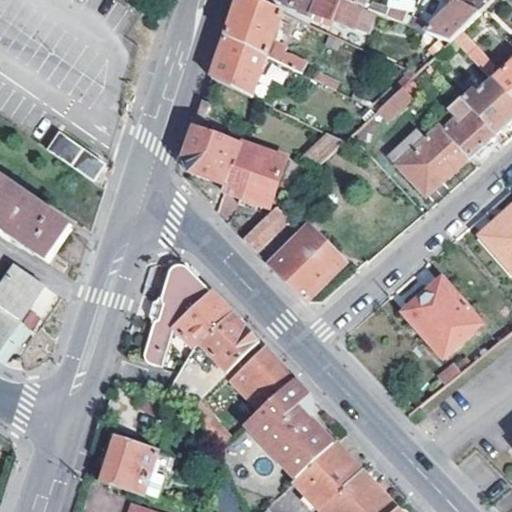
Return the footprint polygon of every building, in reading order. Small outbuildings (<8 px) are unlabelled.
[(235,22),(229,38),(270,59),(282,64),(302,75),(308,63),(291,55),(286,55),(289,48),(276,41),(283,20),(346,50),(349,43),(321,30),(321,32),(252,0),(242,0),(238,12),(235,22)] [(340,0),(279,0),(292,5),(294,0),(303,0),(318,6),(315,12),(356,27),(363,9),(340,0)] [(340,0),(363,9),(368,11),(370,6),(365,4),(366,0),(340,0)] [(498,0),(439,0),(458,7),(463,2),(483,14),(484,13),(498,0)] [(463,2),(458,7),(435,28),(419,21),(418,22),(414,20),(411,27),(453,43),(455,41),(483,14),(463,2)] [(391,9),(388,18),(405,24),(409,13),(391,9)] [(221,61),(213,81),(255,101),(270,59),(229,38),(221,61)] [(302,75),(282,64),(276,75),(297,85),(302,75)] [(511,65),(495,81),(511,99),(511,65)] [(479,89),(465,101),(472,108),(498,136),(511,122),(511,99),(495,81),(483,92),(479,89)] [(405,89),(379,113),(388,123),(414,99),(405,89)] [(268,99),(265,106),(275,110),(278,105),(268,99)] [(472,108),(445,132),(472,160),(498,136),(472,108)] [(184,161),(191,174),(226,187),(223,194),(226,195),(242,144),(196,128),(184,161)] [(445,132),(443,130),(430,142),(421,133),(398,154),(406,163),(400,167),(428,198),(472,160),(445,132)] [(49,151),(74,168),(86,151),(62,133),(49,151)] [(297,172),(307,182),(346,144),(331,136),(304,160),(306,162),(297,172)] [(242,144),(226,195),(271,208),(287,160),(242,144)] [(74,168),(96,183),(107,165),(86,151),(74,168)] [(406,163),(398,154),(391,161),(399,169),(400,167),(406,163)] [(49,264),(72,230),(0,180),(0,230),(7,236),(49,264)] [(278,210),(245,241),(257,253),(290,223),(278,210)] [(511,272),(511,213),(483,239),(511,272)] [(311,229),(271,267),(307,302),(345,265),(311,229)] [(180,267),(207,297),(211,293),(184,263),(171,267),(141,363),(160,369),(162,364),(147,359),(162,310),(173,273),(180,267)] [(173,329),(207,297),(180,267),(173,273),(162,310),(147,359),(162,364),(173,329)] [(17,268),(0,292),(0,293),(9,300),(2,309),(22,322),(36,303),(46,288),(37,281),(17,268)] [(484,326),(444,280),(405,315),(445,360),(484,326)] [(0,353),(22,322),(2,309),(9,300),(0,293),(0,353)] [(211,293),(207,297),(173,329),(194,351),(232,315),(211,293)] [(232,315),(194,351),(178,374),(165,395),(195,404),(202,399),(230,372),(249,353),(259,345),(255,339),(232,315)] [(256,361),(249,353),(230,372),(264,409),(294,382),(266,352),(256,361)] [(448,386),(463,374),(456,366),(441,378),(448,386)] [(247,425),(261,441),(297,479),(334,444),(310,418),(310,412),(309,405),(308,397),(294,382),(264,409),(247,425)] [(202,399),(195,404),(215,454),(233,438),(205,410),(202,399)] [(104,483),(158,500),(166,477),(152,473),(158,454),(117,442),(104,483)] [(362,474),(334,444),(297,479),(294,481),(322,511),(362,474)] [(394,511),(396,510),(362,474),(322,511),(394,511)]
